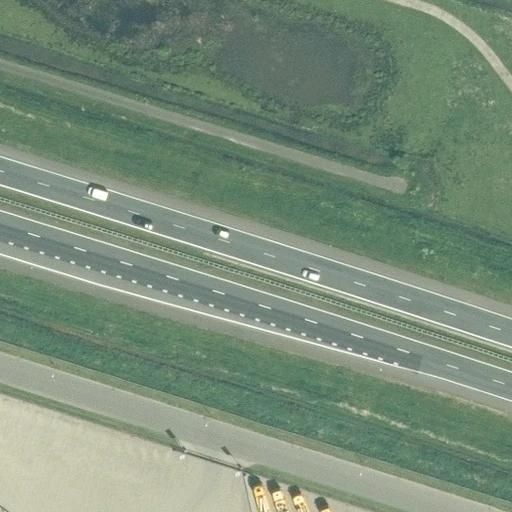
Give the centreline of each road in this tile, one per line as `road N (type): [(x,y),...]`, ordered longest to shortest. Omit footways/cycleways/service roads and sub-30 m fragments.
road 1 (motorway): [(0,225),(511,386)]
road 2 (motorway): [(511,333),(0,172)]
road 3 (unclassified): [(455,511),(0,367)]
